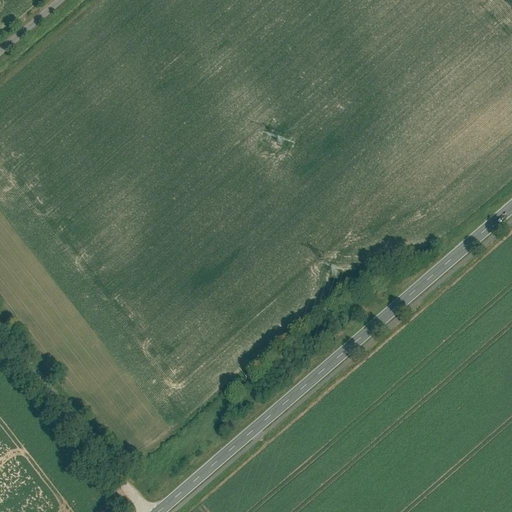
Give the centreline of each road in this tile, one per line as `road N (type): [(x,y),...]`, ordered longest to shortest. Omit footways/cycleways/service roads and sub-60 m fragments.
road 1 (secondary): [(511,208),(158,511)]
road 2 (unclassified): [(0,325),(147,511)]
